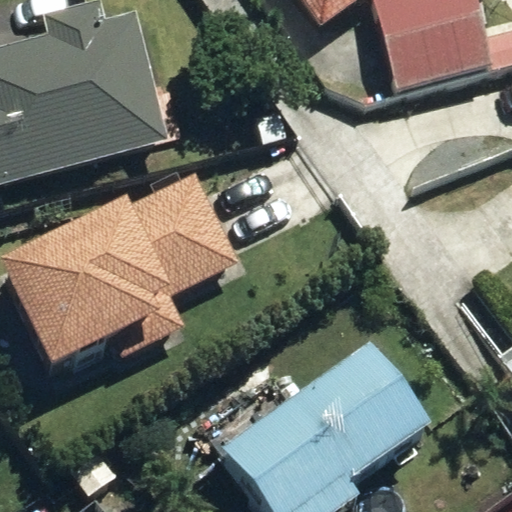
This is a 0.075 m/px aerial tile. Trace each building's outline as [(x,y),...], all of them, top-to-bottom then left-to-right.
[(277,0),(308,47),(381,0),(277,0)] [(469,0),(422,0),(366,13),(389,107),(489,83),(469,0)] [(0,199),(168,160),(133,10),(41,31),(45,50),(0,60),(0,199)] [(195,177),(0,277),(0,306),(42,396),(110,365),(114,374),(183,341),(171,314),(244,280),(195,177)] [(511,355),(484,371),(511,411),(511,355)] [(422,447),(363,365),(281,421),(263,396),(193,446),(240,511),(347,511),(342,504),(422,447)]
